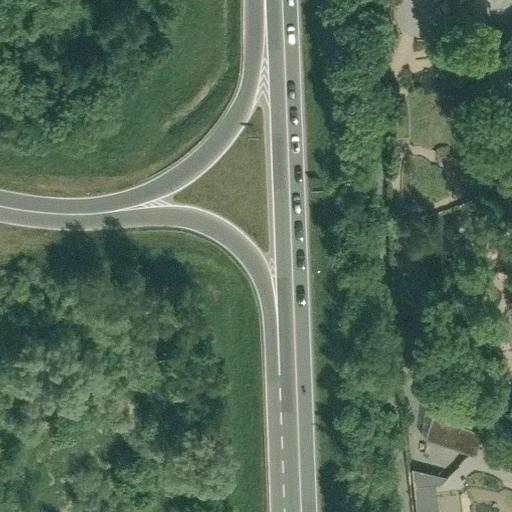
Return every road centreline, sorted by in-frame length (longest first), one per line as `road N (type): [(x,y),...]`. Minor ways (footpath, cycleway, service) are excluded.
road 1 (primary): [(297,389),(281,0)]
road 2 (primary): [(97,211),(183,216),(237,240),(270,295),(274,349),(297,389)]
road 3 (primary): [(254,0),(248,91),(214,151),(166,185),(97,211)]
road 4 (primary): [(302,511),(297,389)]
